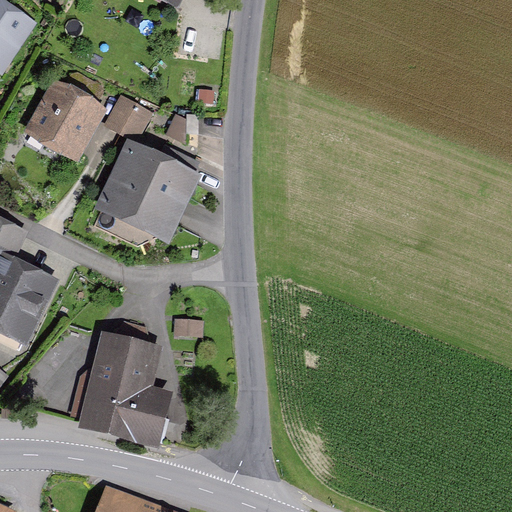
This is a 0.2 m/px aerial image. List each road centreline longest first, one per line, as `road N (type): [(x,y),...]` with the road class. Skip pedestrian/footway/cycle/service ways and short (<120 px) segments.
road 1 (unclassified): [(255,0),(238,157),(253,436),(238,502)]
road 2 (secondary): [(22,454),(130,469),(238,502)]
